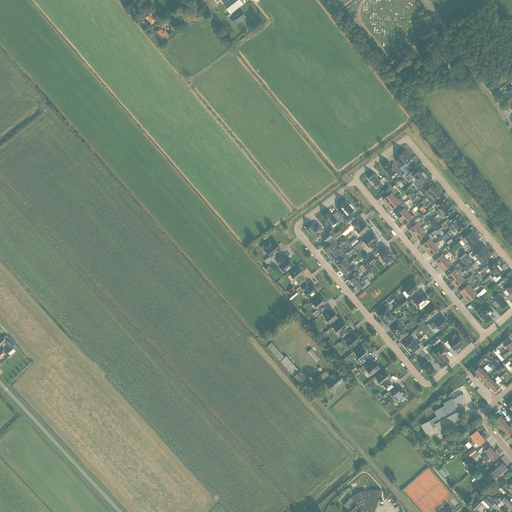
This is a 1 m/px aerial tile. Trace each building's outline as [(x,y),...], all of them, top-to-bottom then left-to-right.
[(239,0),(228,0),(223,4),(231,13),(234,16),(233,17),(235,19),(232,22),(235,25),(238,23),(246,17),(241,11),(239,13),(236,9),(238,8),(242,4),(239,0)] [(157,20),(149,11),(144,16),(151,25),(157,20)] [(165,30),(163,31),(160,27),(155,31),(161,39),(163,37),(165,39),(169,36),(165,30)] [(406,163),(412,158),(405,150),(399,155),(400,157),(395,161),(400,167),(406,163)] [(393,168),(389,162),(382,168),(390,176),(393,173),(396,177),(402,172),(396,166),(393,168)] [(424,173),(420,169),(412,176),(410,174),(405,178),(408,182),(411,180),(413,183),(424,173)] [(380,180),(374,173),(368,178),(375,186),(379,183),(381,186),(387,181),(384,176),(380,180)] [(428,178),(424,173),(413,183),(419,190),(424,186),(422,183),(428,178)] [(427,189),(425,187),(420,191),(423,195),(427,193),(429,196),(437,189),(436,187),(433,184),(427,189)] [(437,189),(429,196),(431,198),(429,201),(432,205),(437,201),(435,198),(441,193),(439,191),(439,190),(437,189)] [(383,199),(387,204),(396,197),(392,192),(383,199)] [(418,192),(407,200),(409,203),(420,195),(418,192)] [(400,202),(396,197),(387,204),(391,209),(400,202)] [(450,204),(445,199),(437,206),(439,209),(436,212),(438,214),(450,204)] [(345,200),(339,206),(341,208),(338,211),(345,220),(350,215),(349,214),(353,210),(352,209),(354,208),(350,204),(349,205),(345,200)] [(454,210),(450,204),(438,214),(440,216),(443,214),(446,217),(454,210)] [(396,215),(400,220),(408,213),(406,210),(408,208),(406,206),(396,215)] [(330,212),(323,217),(330,226),(336,221),(338,223),(343,220),(337,212),(332,215),(330,212)] [(411,215),(408,213),(400,220),(404,225),(410,220),(412,222),(417,218),(413,214),(411,215)] [(451,229),(463,220),(458,214),(450,221),(452,224),(449,227),(451,229)] [(459,232),(464,228),(467,225),(463,220),(451,229),(453,232),(456,229),(459,232)] [(360,236),(369,229),(364,222),(361,225),(357,221),(352,225),(356,229),(355,230),(360,236)] [(413,235),(421,228),(417,223),(408,230),(413,235)] [(312,225),(307,229),(314,239),(320,234),(319,233),(323,230),(318,224),(315,227),(312,225)] [(341,231),(344,235),(349,231),(348,230),(350,229),(347,226),(341,231)] [(421,228),(413,235),(417,240),(426,233),(421,228)] [(475,235),(472,230),(467,234),(465,231),(459,237),(465,244),(475,235)] [(328,232),(322,238),(326,242),(332,237),(328,232)] [(378,239),(373,233),(363,241),(368,247),(370,246),(375,252),(381,248),(375,241),(378,239)] [(479,239),(475,235),(465,244),(468,248),(479,239)] [(421,245),(425,251),(434,243),(430,238),(421,245)] [(324,250),(328,254),(335,248),(333,246),(336,243),(332,239),(328,243),(329,245),(324,250)] [(269,240),(263,245),(263,246),(261,248),(264,252),(266,251),(271,257),(280,249),(275,243),(273,245),(269,240)] [(436,241),(434,243),(425,251),(430,256),(438,249),(437,246),(439,244),(436,241)] [(359,242),(353,247),(355,250),(361,244),(359,242)] [(488,250),(485,246),(474,255),(477,259),(488,250)] [(337,251),(335,248),(328,254),(332,259),(337,254),(339,257),(344,253),(340,248),(337,251)] [(389,252),(386,249),(380,255),(382,258),(381,259),(384,263),(385,262),(386,263),(393,257),(390,254),(389,252)] [(492,254),(488,250),(477,259),(483,266),(489,261),(487,258),(492,254)] [(458,251),(455,253),(461,260),(467,255),(465,252),(461,256),(458,251)] [(279,266),(284,272),(294,265),(288,259),(286,260),(281,254),(275,259),(280,265),(279,266)] [(340,270),(348,263),(346,260),(348,258),(345,254),(339,258),(341,261),(336,265),(338,267),(338,268),(340,270)] [(438,266),(447,259),(442,254),(434,261),(438,266)] [(468,255),(461,260),(464,263),(470,258),(468,255)] [(369,266),(377,260),(374,256),(366,262),(369,266)] [(447,259),(438,266),(443,271),(451,264),(447,259)] [(501,266),(497,261),(486,270),(488,272),(490,270),(492,273),(501,266)] [(348,263),(340,270),(342,272),(345,275),(349,271),(352,273),(358,268),(354,263),(351,266),(348,263)] [(504,271),(501,266),(492,273),(495,276),(492,278),(496,282),(501,277),(499,275),(504,271)] [(304,273),(299,268),(290,275),(295,281),(296,280),(300,284),(305,280),(301,275),(304,273)] [(353,285),(361,278),(359,276),(362,273),(359,269),(353,274),(355,276),(349,280),(353,285)] [(451,281),(460,274),(455,269),(447,276),(451,281)] [(460,274),(451,281),(455,287),(464,279),(460,274)] [(364,281),(361,278),(353,285),(357,290),(362,286),(364,288),(371,283),(367,278),(364,281)] [(413,293),(418,288),(413,282),(408,287),(408,286),(404,289),(410,296),(413,293)] [(309,298),(318,291),(313,285),(309,287),(306,283),(300,287),(304,292),(309,298)] [(459,291),(464,297),(472,289),(468,284),(459,291)] [(477,295),(472,289),(464,297),(468,302),(477,295)] [(505,296),(501,292),(499,294),(501,296),(496,301),(502,308),(507,304),(502,298),(505,296)] [(416,298),(415,296),(410,300),(412,303),(415,301),(420,308),(430,299),(426,294),(424,295),(423,293),(416,298)] [(320,297),(313,303),(318,309),(321,311),(326,307),(323,305),(325,303),(320,297)] [(382,320),(391,313),(387,308),(389,306),(386,303),(380,308),(383,311),(378,315),(378,316),(380,318),(381,318),(382,320)] [(438,311),(433,305),(425,311),(430,318),(438,311)] [(494,311),(489,305),(478,315),(485,323),(492,317),(490,315),(494,311)] [(325,317),(330,324),(337,317),(332,311),(330,313),(328,310),(323,314),(325,317)] [(395,315),(393,317),(391,313),(382,320),(384,322),(383,323),(386,326),(386,325),(387,325),(391,321),(393,324),(399,319),(395,315)] [(448,323),(443,317),(436,323),(435,321),(429,325),(433,329),(437,326),(440,330),(448,323)] [(402,323),(399,319),(393,324),(395,326),(390,329),(395,335),(403,328),(400,325),(402,323)] [(426,325),(422,320),(418,324),(422,329),(426,325)] [(347,326),(343,321),(334,329),(338,334),(339,333),(342,337),(348,332),(344,328),(347,326)] [(407,333),(403,328),(395,335),(399,340),(403,336),(405,338),(410,334),(408,332),(407,333)] [(407,349),(416,342),(414,339),(416,337),(412,333),(407,338),(409,340),(403,344),(404,345),(403,345),(406,349),(407,349)] [(0,344),(9,337),(7,335),(4,336),(0,339),(0,344)] [(345,338),(339,343),(343,348),(347,344),(351,348),(354,346),(355,347),(357,344),(360,341),(355,335),(349,340),(346,336),(345,338)] [(450,344),(449,343),(447,341),(444,343),(449,348),(451,346),(454,350),(457,348),(460,346),(459,346),(463,343),(458,337),(450,344)] [(280,361),(285,357),(271,342),(267,346),(280,361)] [(418,344),(416,342),(407,349),(408,349),(407,350),(410,353),(411,353),(411,354),(416,349),(418,351),(424,347),(420,342),(418,344)] [(445,353),(447,351),(442,345),(437,349),(438,351),(435,354),(441,362),(447,357),(443,353),(444,352),(445,353)] [(368,354),(363,348),(355,354),(359,359),(357,361),(360,365),(365,361),(364,358),(368,354)] [(311,349),(308,352),(316,362),(320,358),(311,349)] [(427,354),(424,357),(427,360),(420,366),(423,368),(422,369),(424,372),(425,371),(427,374),(434,369),(428,362),(431,360),(427,354)] [(280,361),(293,376),(299,371),(286,356),(285,357),(280,361)] [(380,368),(374,362),(369,367),(366,363),(359,369),(363,373),(366,370),(371,375),(380,368)] [(474,371),(479,376),(483,371),(482,370),(479,367),(474,371)] [(488,367),(483,371),(479,376),(483,380),(488,376),(485,373),(490,368),(488,367)] [(300,370),(299,371),(293,376),(300,384),(306,378),(300,370)] [(385,371),(380,376),(376,379),(381,385),(382,384),(386,389),(391,384),(388,380),(390,377),(385,371)] [(333,374),(330,376),(333,379),(327,385),(332,391),(344,380),(339,374),(336,377),(333,374)] [(486,383),(490,387),(495,383),(490,378),(486,383)] [(497,381),(495,383),(490,387),(495,392),(499,387),(496,385),(501,380),(500,378),(497,381)] [(397,390),(394,388),(388,393),(390,396),(391,395),(397,403),(401,400),(402,401),(405,398),(404,397),(405,396),(403,393),(402,391),(399,388),(397,390)] [(459,414),(463,412),(461,410),(465,408),(463,405),(465,404),(466,404),(465,402),(464,400),(465,398),(465,396),(464,395),(463,393),(463,394),(462,395),(462,394),(456,397),(456,398),(453,399),(452,398),(443,403),(445,406),(441,407),(434,411),(437,417),(433,419),(429,421),(428,421),(421,425),(425,433),(433,429),(432,428),(436,426),(438,430),(461,418),(459,414)] [(504,421),(506,419),(510,416),(508,414),(503,419),(500,416),(495,420),(499,425),(504,421)] [(499,425),(503,430),(508,426),(504,421),(499,425)] [(511,426),(511,422),(508,426),(503,430),(507,435),(511,430),(510,428),(511,426)] [(473,441),(481,435),(477,430),(470,435),(472,438),(471,439),(473,441)] [(481,435),(473,441),(474,443),(476,442),(478,445),(485,440),(481,435)] [(482,457),(483,460),(494,451),(490,446),(485,450),(487,453),(482,457)] [(477,451),(474,448),(467,453),(470,457),(477,451)] [(498,456),(494,451),(483,460),(485,462),(491,457),(493,460),(498,456)] [(508,469),(502,461),(484,476),(487,481),(493,476),(496,480),(502,475),(508,469)] [(507,482),(502,475),(496,480),(502,486),(507,482)] [(371,489),(350,497),(343,505),(350,510),(351,511),(349,511),(372,511),(374,511),(376,507),(380,490),(375,490),(371,489)] [(500,501),(503,504),(504,503),(510,509),(511,506),(511,502),(508,499),(505,496),(504,497),(501,495),(498,499),(500,501)] [(499,511),(496,509),(498,507),(487,496),(483,500),(490,507),(488,509),(491,511),(499,511)]
